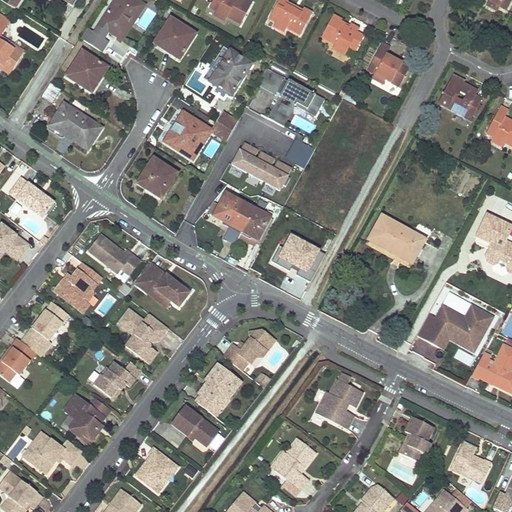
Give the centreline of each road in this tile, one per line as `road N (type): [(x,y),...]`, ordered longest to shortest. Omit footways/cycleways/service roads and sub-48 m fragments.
road 1 (residential): [(66,511),(212,316),(230,306)]
road 2 (unclassified): [(230,306),(269,295),(401,368)]
road 3 (residential): [(96,194),(216,273),(230,306)]
road 4 (residential): [(401,368),(366,434),(306,511)]
road 5 (residential): [(0,319),(96,194)]
road 6 (unknown): [(9,121),(95,0)]
road 7 (residential): [(96,194),(160,90),(141,74)]
road 8 (unclassified): [(401,368),(511,420)]
